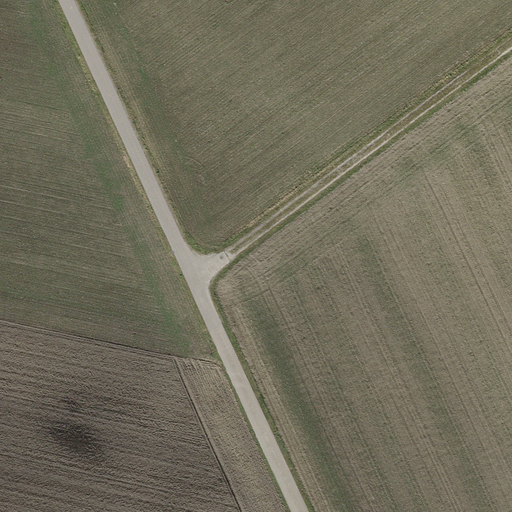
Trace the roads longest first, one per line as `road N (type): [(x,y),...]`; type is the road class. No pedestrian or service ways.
road 1 (track): [(193,277),(511,41)]
road 2 (residential): [(69,0),(193,277)]
road 3 (track): [(193,277),(299,511)]
